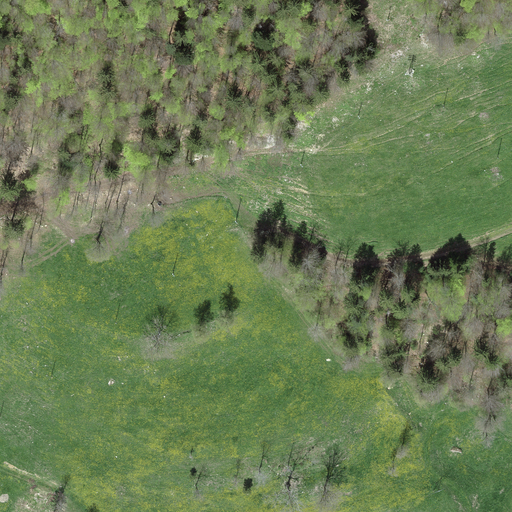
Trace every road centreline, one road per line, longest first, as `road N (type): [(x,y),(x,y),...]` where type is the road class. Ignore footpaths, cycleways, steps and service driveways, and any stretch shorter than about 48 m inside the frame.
road 1 (track): [(304,147),(224,157),(0,211)]
road 2 (track): [(291,236),(332,257),(379,262),(511,229)]
